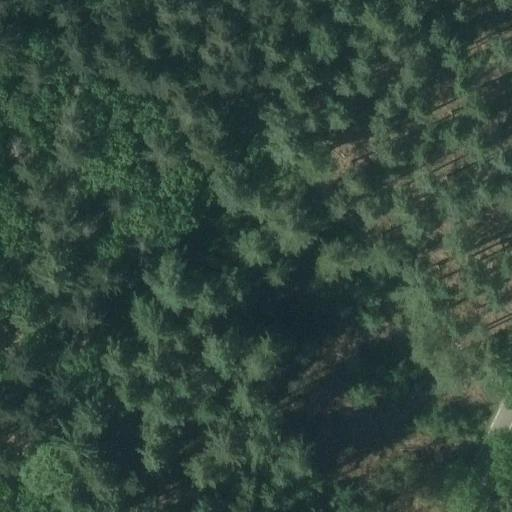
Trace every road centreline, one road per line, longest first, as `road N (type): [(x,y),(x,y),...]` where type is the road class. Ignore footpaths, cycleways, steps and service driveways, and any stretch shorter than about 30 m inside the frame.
road 1 (track): [(150,0),(511,401)]
road 2 (tertiary): [(459,511),(511,404)]
